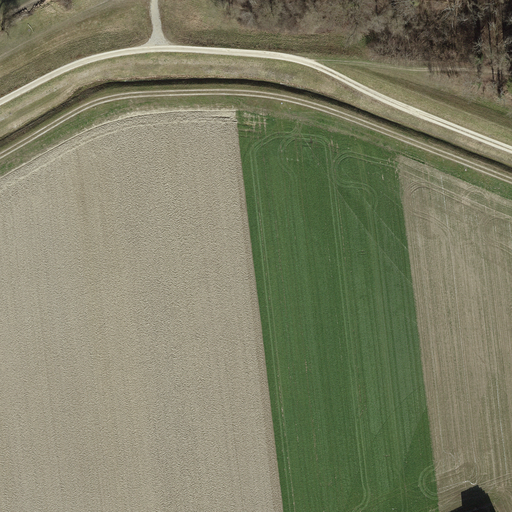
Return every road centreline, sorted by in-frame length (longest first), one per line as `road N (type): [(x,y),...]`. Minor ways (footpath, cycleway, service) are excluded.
road 1 (track): [(0,159),(94,102),(215,89),(328,111),(511,182)]
road 2 (track): [(300,59),(511,150)]
road 3 (track): [(0,97),(74,65),(160,48)]
road 4 (track): [(160,48),(300,59)]
